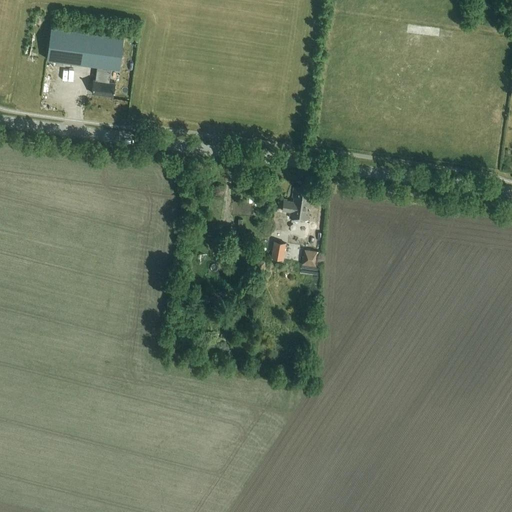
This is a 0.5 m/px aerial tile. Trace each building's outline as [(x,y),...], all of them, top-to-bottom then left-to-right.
[(51,28),(47,60),(119,69),(123,37),(51,28)] [(115,83),(94,80),(92,94),(113,97),(115,83)] [(287,200),(284,199),(282,211),(290,212),(290,219),(307,221),(309,211),(306,211),(309,190),(294,188),(292,198),(294,198),(293,202),(287,201),(287,200)] [(274,241),(271,257),(282,259),(285,243),(274,241)] [(317,252),(305,251),(303,263),(315,265),(317,252)]
